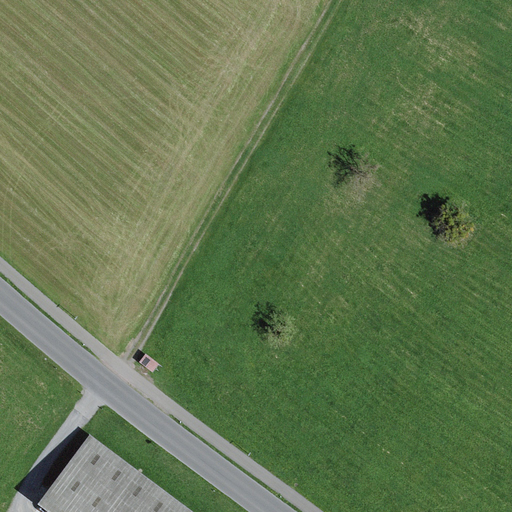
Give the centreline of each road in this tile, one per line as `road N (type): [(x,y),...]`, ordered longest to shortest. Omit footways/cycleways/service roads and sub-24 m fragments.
road 1 (track): [(103,386),(133,352),(335,0)]
road 2 (tertiary): [(0,295),(103,386),(271,511)]
